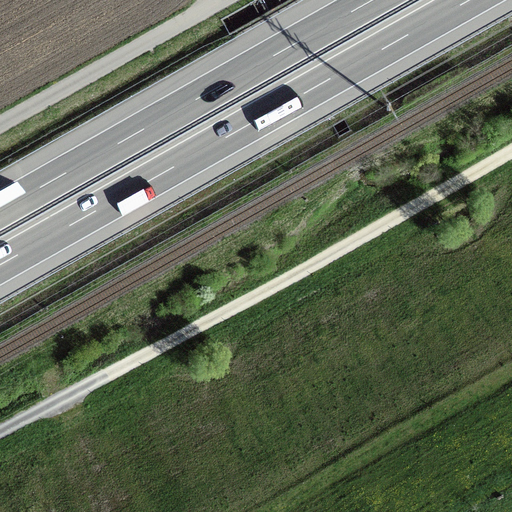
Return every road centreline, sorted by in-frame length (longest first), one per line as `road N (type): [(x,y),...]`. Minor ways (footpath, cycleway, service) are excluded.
road 1 (track): [(511,150),(0,430)]
road 2 (motorway): [(0,264),(470,0)]
road 3 (motorway): [(371,0),(0,209)]
road 4 (unclassified): [(226,0),(0,123)]
